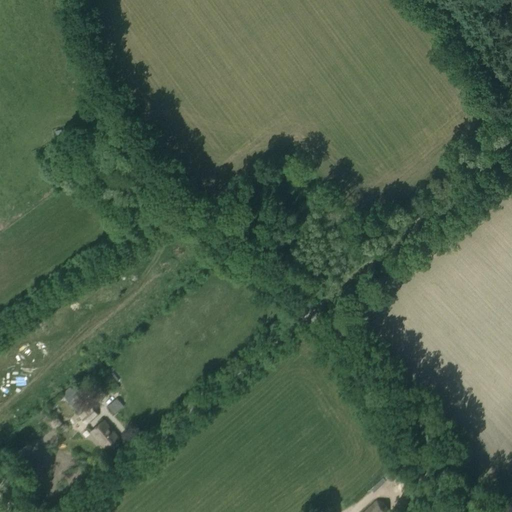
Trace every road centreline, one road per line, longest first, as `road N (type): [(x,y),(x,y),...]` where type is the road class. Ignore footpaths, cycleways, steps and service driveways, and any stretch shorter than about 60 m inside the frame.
road 1 (unclassified): [(307,311),(269,269),(180,198),(114,125),(89,79),(67,0)]
road 2 (unclassified): [(71,511),(307,311)]
road 3 (track): [(307,311),(511,141)]
road 4 (unclassified): [(445,511),(307,311)]
